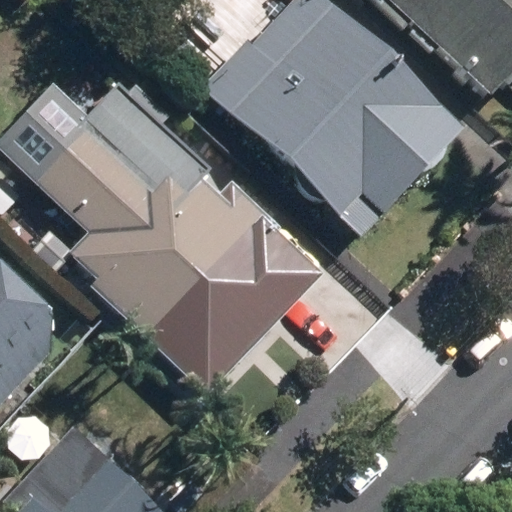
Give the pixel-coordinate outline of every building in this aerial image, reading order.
[(448,147),(300,0),(288,0),(187,101),(341,255),(448,147)] [(511,0),(358,0),(474,112),(508,76),(511,79),(511,0)] [(42,95),(0,138),(0,173),(78,247),(56,270),(81,294),(74,302),(192,414),(308,290),(107,99),(78,129),(42,95)] [(0,407),(51,350),(0,304),(0,407)] [(128,511),(61,446),(3,505),(10,511),(128,511)]
